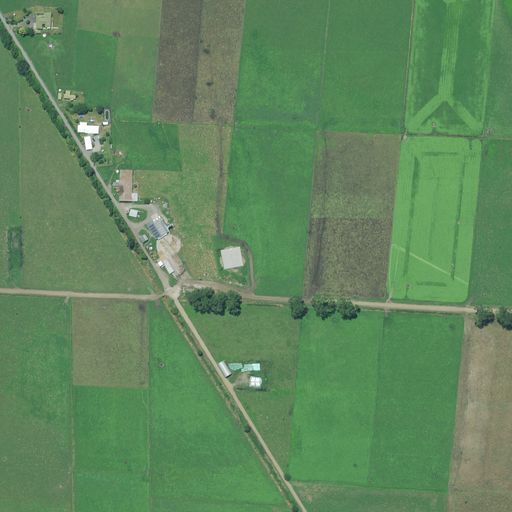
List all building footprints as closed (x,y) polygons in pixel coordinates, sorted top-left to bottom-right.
[(52,14),(46,14),(46,18),(37,18),(37,28),(43,28),(43,24),(46,24),(46,28),(52,29),(52,14)] [(66,91),(65,99),(65,100),(67,100),(67,99),(71,99),(71,101),(74,101),(74,99),(76,99),(77,96),(71,95),(71,91),(66,91)] [(88,136),(94,136),(94,134),(100,134),(100,127),(88,126),(88,123),(81,123),(81,126),(79,126),(79,133),(88,133),(88,136)] [(134,171),(121,170),(121,180),(117,180),(117,183),(114,182),(114,190),(121,190),(120,201),(133,201),(138,202),(138,194),(133,193),(134,171)] [(139,211),(132,210),(130,216),(138,218),(139,211)] [(166,227),(160,217),(153,221),(147,224),(157,240),(170,232),(168,230),(166,227)] [(149,240),(145,235),(140,238),(144,243),(149,240)] [(161,267),(162,268),(166,266),(171,274),(175,272),(165,256),(162,251),(158,253),(161,258),(158,260),(159,262),(161,267)] [(232,374),(224,361),(219,365),(226,378),(232,374)]
